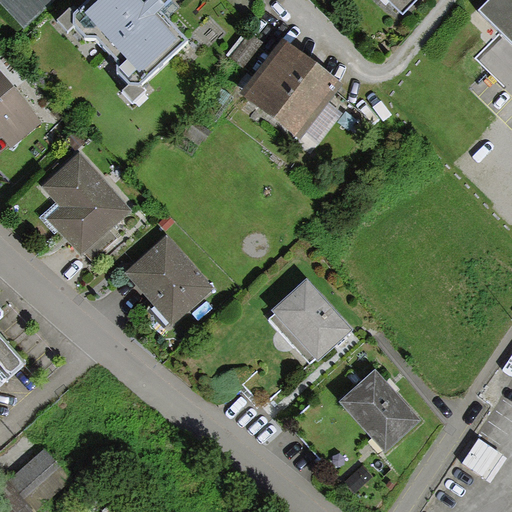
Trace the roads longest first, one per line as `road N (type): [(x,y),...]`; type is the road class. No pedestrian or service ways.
road 1 (residential): [(304,511),(100,344),(0,244)]
road 2 (residential): [(275,0),(366,69),(395,71),(453,0)]
road 3 (residential): [(403,511),(474,404)]
